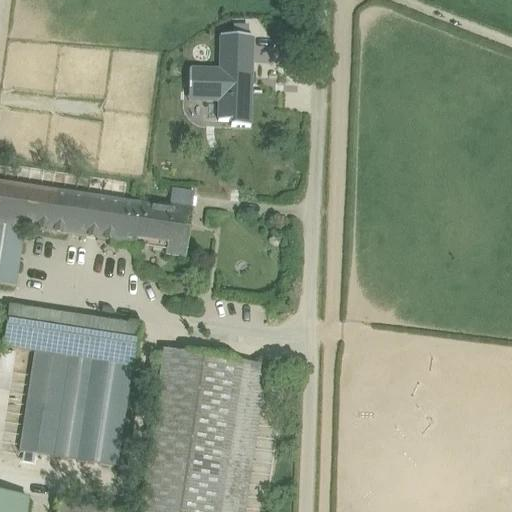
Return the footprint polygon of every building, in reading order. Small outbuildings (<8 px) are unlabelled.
[(257,123),(259,38),(224,37),(223,69),(190,68),(189,103),(222,104),(221,122),(257,123)] [(140,207),(0,185),(0,226),(24,230),(134,247),(135,241),(140,207)] [(192,211),(158,206),(158,210),(140,207),(135,241),(167,245),(166,255),(185,258),(192,211)] [(24,230),(0,226),(0,287),(15,289),(24,230)] [(139,329),(9,309),(3,349),(35,354),(130,368),(133,369),(139,329)] [(0,448),(14,355),(0,352),(0,448)] [(139,511),(220,511),(243,364),(163,352),(139,511)] [(130,368),(35,354),(19,454),(115,469),(130,368)] [(243,364),(220,511),(244,511),(266,368),(243,364)] [(0,511),(26,511),(28,501),(0,497),(0,511)]
